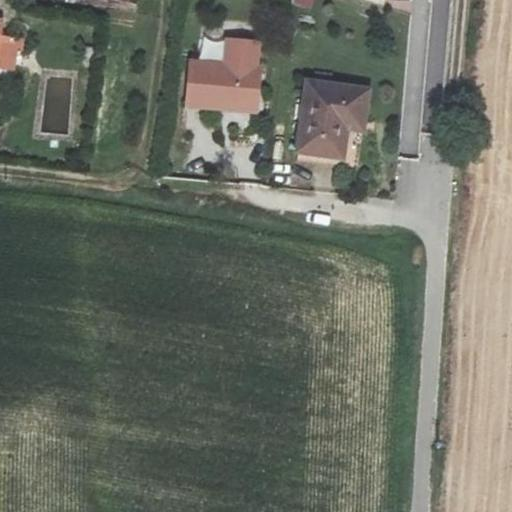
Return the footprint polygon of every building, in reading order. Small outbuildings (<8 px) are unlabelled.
[(290,0),(289,5),(310,11),(313,0),(290,0)] [(0,66),(12,68),(16,39),(0,37),(0,24),(1,20),(0,20),(0,66)] [(225,63),(191,62),(189,106),(223,107),(223,101),(256,102),(258,41),(226,40),(225,63)] [(364,96),(305,88),(297,158),(341,165),(344,136),(346,120),(361,121),(364,96)] [(361,121),(346,120),(344,136),(360,137),(361,121)]
